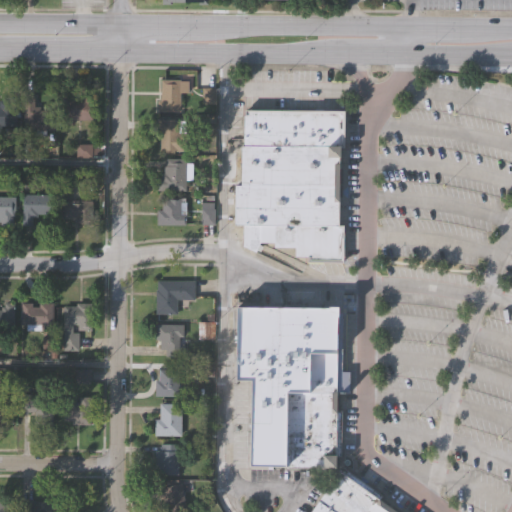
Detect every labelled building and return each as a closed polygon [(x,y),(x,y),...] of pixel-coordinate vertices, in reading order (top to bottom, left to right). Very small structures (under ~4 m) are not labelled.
[(153,112),(154,103),(157,103),(158,82),(177,82),(176,113),(153,112)] [(15,124),(1,124),(1,131),(0,131),(0,99),(2,99),(2,95),(15,95),(15,124)] [(54,109),(54,128),(45,128),(45,135),(33,135),(33,129),(23,129),(23,96),(34,96),(34,106),(39,106),(39,109),(54,109)] [(91,118),(72,119),(72,123),(65,123),(65,118),(62,118),(62,98),(81,98),(81,97),(91,97),(91,118)] [(342,112),(339,261),(309,260),(309,255),(294,255),(294,247),(274,246),(274,242),(259,241),(255,251),(242,245),(242,225),(234,224),(234,184),(239,184),(240,145),(243,145),(243,114),(247,114),(247,111),(342,112)] [(160,149),(160,133),(158,133),(158,118),(180,119),(179,132),(187,132),(186,150),(160,149)] [(76,156),(76,143),(93,143),(93,145),(102,145),(102,156),(76,156)] [(156,188),(156,178),(160,178),(160,173),(162,173),(162,163),(165,163),(166,156),(184,157),(184,161),(192,161),(191,179),(185,179),(185,189),(156,188)] [(51,194),(50,212),(35,212),(35,215),(29,215),(29,224),(21,224),(21,194),(51,194)] [(0,196),(12,196),(12,214),(9,214),(9,225),(0,225),(0,196)] [(156,223),(156,208),(161,208),(161,199),(168,199),(168,197),(179,198),(179,213),(185,213),(184,224),(156,223)] [(89,200),(89,223),(72,223),(72,217),(59,217),(59,200),(89,200)] [(202,226),(214,226),(214,204),(202,204),(202,226)] [(157,281),(193,281),(193,298),(177,298),(177,312),(156,312),(156,291),(157,291),(157,281)] [(14,331),(0,331),(0,308),(2,308),(2,305),(5,305),(5,302),(14,302),(14,331)] [(53,328),(39,328),(39,324),(22,324),(22,303),(31,303),(31,306),(38,306),(38,302),(53,302),(53,328)] [(64,351),(64,306),(76,306),(76,302),(92,303),(91,331),(78,331),(78,325),(72,325),(72,332),(78,333),(78,351),(64,351)] [(251,466),(252,381),(237,380),(238,308),(339,309),(339,312),(345,312),(342,467),(251,466)] [(156,323),(183,324),(182,335),(179,335),(179,345),(183,345),(183,355),(166,355),(166,349),(160,349),(160,338),(156,338),(156,323)] [(154,396),(154,381),(159,381),(159,369),(180,369),(180,385),(183,385),(183,397),(154,396)] [(22,394),(53,394),(52,426),(34,425),(34,412),(22,412),(22,394)] [(93,424),(73,424),(73,420),(65,420),(65,402),(82,402),(82,396),(93,396),(93,424)] [(0,402),(4,402),(4,404),(16,404),(15,422),(4,422),(4,425),(0,425),(0,402)] [(155,434),(155,419),(159,419),(159,403),(180,403),(180,434),(155,434)] [(157,474),(157,468),(154,468),(154,451),(161,451),(161,443),(179,443),(179,462),(178,462),(178,474),(157,474)] [(402,511),(309,511),(340,468),(402,511)] [(184,481),(190,511),(169,511),(167,494),(162,495),(160,486),(170,484),(169,478),(179,476),(180,482),(184,481)] [(0,511),(0,500),(14,500),(14,511),(0,511)] [(20,511),(20,502),(37,503),(37,501),(57,501),(56,511),(20,511)]
